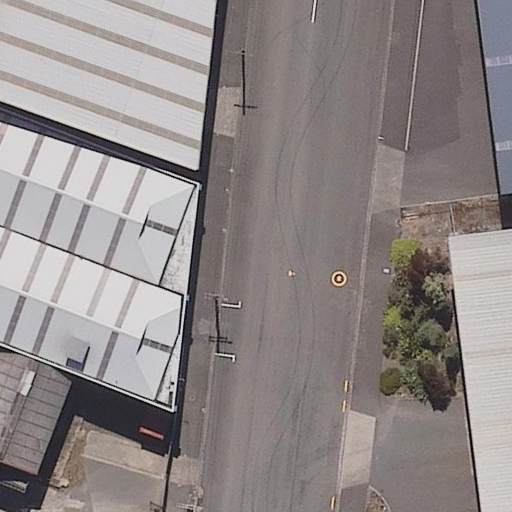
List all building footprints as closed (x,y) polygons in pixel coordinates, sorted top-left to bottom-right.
[(0,0),(0,96),(201,166),(221,0),(0,0)] [(511,0),(479,0),(504,190),(511,189),(511,0)] [(0,334),(163,392),(199,289),(162,276),(201,166),(0,96),(0,334)] [(511,511),(511,228),(448,236),(479,511),(511,511)] [(92,379),(6,349),(0,365),(0,456),(58,477),(92,379)]
